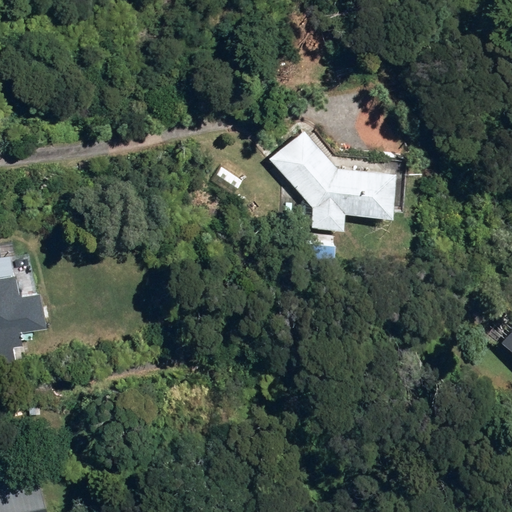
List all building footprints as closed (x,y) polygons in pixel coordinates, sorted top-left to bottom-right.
[(326,212),(357,214),(357,197),(402,200),(404,155),(349,152),(315,115),(282,144),(326,192),(326,212)] [(211,150),(212,153),(217,152),(217,149),(220,149),(218,139),(204,141),(205,151),(211,150)] [(0,358),(10,357),(6,339),(14,338),(12,326),(38,321),(32,287),(14,291),(9,269),(0,270),(0,358)] [(39,304),(41,316),(48,314),(46,303),(39,304)] [(511,322),(502,335),(511,342),(511,322)] [(0,511),(19,511),(10,473),(0,475),(0,511)]
